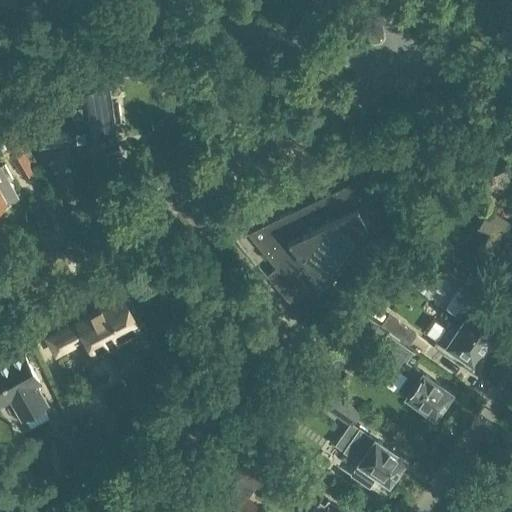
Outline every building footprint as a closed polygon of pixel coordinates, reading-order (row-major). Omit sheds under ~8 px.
[(90,146),(115,142),(112,123),(119,122),(116,104),(109,104),(106,84),(81,88),(79,77),(62,79),(64,91),(36,95),(38,108),(37,108),(42,141),(43,141),(44,153),(60,151),(58,139),(70,137),(72,149),(73,149),(75,161),(92,158),(90,146)] [(28,139),(40,137),(35,110),(23,112),(28,139)] [(0,156),(8,152),(12,159),(23,179),(34,172),(31,166),(35,164),(28,150),(23,152),(13,134),(0,140),(0,156)] [(488,165),(494,178),(511,169),(511,158),(510,154),(488,165)] [(0,206),(16,197),(0,169),(0,168),(0,206)] [(316,317),(384,224),(363,178),(247,234),(316,317)] [(511,233),(497,223),(490,232),(477,252),(511,276),(511,233)] [(440,273),(458,286),(465,277),(447,264),(440,273)] [(461,323),(487,341),(493,332),(496,332),(499,327),(499,324),(501,321),(487,311),(488,309),(480,303),(478,305),(476,303),(475,304),(457,291),(446,308),(455,314),(463,320),(461,323)] [(95,353),(140,329),(123,298),(118,301),(115,300),(109,303),(109,306),(49,338),(57,353),(74,344),(72,340),(84,333),(95,353)] [(381,325),(409,344),(416,334),(388,314),(381,325)] [(487,341),(461,323),(459,327),(450,321),(445,328),(434,321),(426,333),(437,340),(432,347),(452,361),(458,352),(472,362),(474,359),(477,359),(481,353),(481,350),(487,341)] [(450,391),(406,360),(413,351),(387,332),(374,351),(407,375),(398,388),(407,394),(406,395),(411,398),(409,400),(417,405),(418,403),(434,414),(436,411),(439,412),(444,404),(442,403),(450,391)] [(23,352),(0,365),(0,403),(11,398),(22,419),(46,405),(34,384),(39,381),(23,352)] [(314,403),(350,427),(360,412),(324,388),(314,403)] [(77,421),(94,453),(112,444),(95,411),(77,421)] [(53,434),(69,464),(88,454),(72,424),(53,434)] [(342,450),(359,462),(350,476),(369,489),(379,475),(387,481),(390,478),(393,478),(397,473),(396,470),(403,459),(358,427),(342,450)] [(235,472),(255,486),(264,473),(244,458),(235,472)] [(229,501),(244,511),(251,511),(256,505),(235,491),(229,501)] [(0,511),(18,511),(7,492),(0,495),(0,511)] [(345,511),(328,500),(324,505),(319,502),(312,511),(345,511)] [(228,511),(213,502),(206,511),(228,511)]
